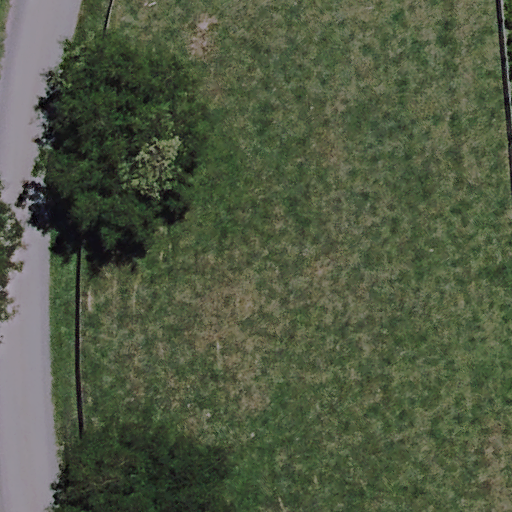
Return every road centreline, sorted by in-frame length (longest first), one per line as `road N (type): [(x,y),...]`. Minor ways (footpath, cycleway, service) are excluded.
road 1 (unknown): [(26,0),(0,133)]
road 2 (unknown): [(0,386),(13,511)]
